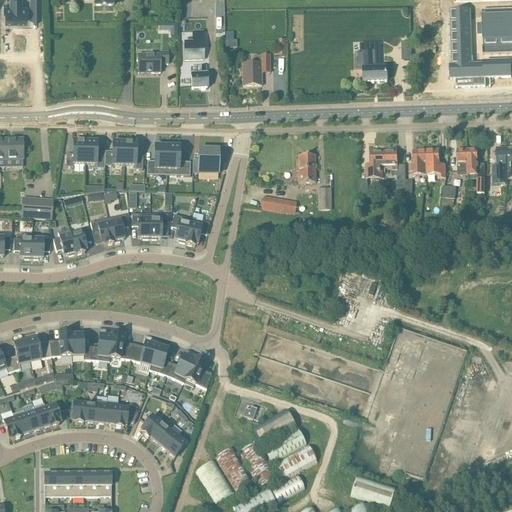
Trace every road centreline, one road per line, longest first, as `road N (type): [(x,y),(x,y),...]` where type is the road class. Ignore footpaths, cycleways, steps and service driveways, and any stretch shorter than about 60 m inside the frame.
road 1 (tertiary): [(511,108),(244,117)]
road 2 (tertiary): [(244,117),(0,118)]
road 3 (residential): [(0,329),(94,315),(171,329),(212,348)]
road 4 (residential): [(205,267),(132,258),(37,278),(0,277)]
road 5 (residential): [(156,511),(155,473),(137,450),(86,436),(36,445)]
road 6 (residential): [(221,275),(242,143)]
road 7 (residential): [(242,143),(205,267)]
